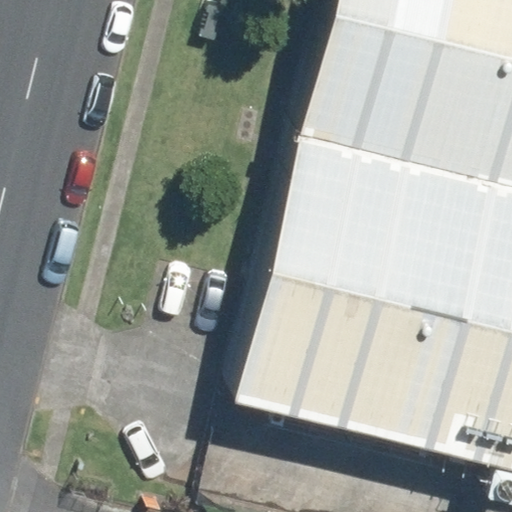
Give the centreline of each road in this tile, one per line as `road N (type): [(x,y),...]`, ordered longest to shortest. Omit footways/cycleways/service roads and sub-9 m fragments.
road 1 (unclassified): [(0,319),(81,0)]
road 2 (unknown): [(0,469),(169,511)]
